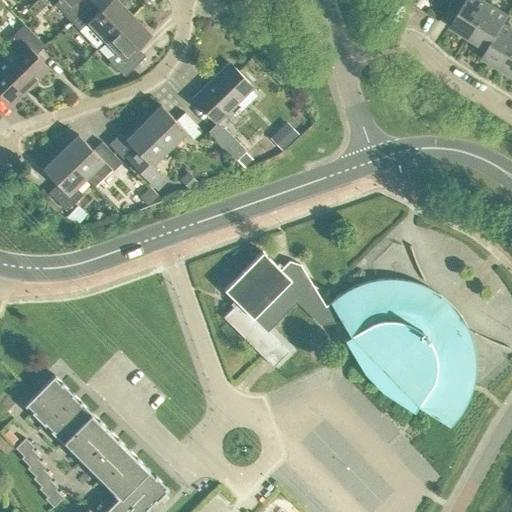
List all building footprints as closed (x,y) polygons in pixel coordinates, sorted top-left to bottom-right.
[(58,0),(54,4),(70,21),(91,0),(90,0),(58,0)] [(104,39),(105,40),(131,15),(116,0),(108,0),(99,9),(91,0),(70,21),(90,41),(89,44),(92,47),(95,47),(104,39)] [(450,26),(469,37),(489,3),(483,0),(451,0),(450,1),(451,2),(448,6),(458,13),(450,26)] [(469,37),(487,48),(487,49),(503,23),(508,15),(489,3),(469,37)] [(131,15),(105,40),(116,51),(107,59),(123,76),(144,55),(136,47),(149,34),(131,15)] [(482,57),(501,68),(511,49),(511,28),(503,23),(487,49),(487,48),(482,57)] [(15,49),(4,60),(29,85),(47,67),(35,54),(44,45),(23,24),(6,40),(15,49)] [(511,49),(501,68),(511,74),(511,49)] [(29,85),(4,60),(0,63),(0,93),(10,104),(29,85)] [(191,97),(216,123),(252,88),(228,62),(191,97)] [(160,105),(142,122),(167,148),(185,131),(192,139),(201,130),(183,112),(175,120),(160,105)] [(167,148),(142,122),(124,139),(133,147),(124,156),(154,186),(162,178),(150,165),(167,148)] [(296,134),(285,123),(277,131),(288,142),(296,134)] [(213,137),(235,160),(245,150),(223,127),(213,137)] [(77,134),(59,151),(84,177),(93,186),(110,169),(112,171),(120,162),(100,141),(92,150),(77,134)] [(84,177),(59,151),(41,168),(56,184),(48,192),(65,210),(82,194),(74,187),(84,177)] [(198,183),(187,171),(179,179),(190,190),(198,183)] [(146,205),(156,196),(148,187),(138,197),(146,205)] [(65,216),(75,226),(86,214),(77,205),(65,216)] [(261,251),(242,270),(270,298),(271,298),(289,280),(302,293),(311,286),(324,307),(325,306),(299,264),(288,260),(279,269),(261,251)] [(270,298),(242,270),(223,289),(236,302),(222,316),(272,366),(287,351),(252,317),(260,308),(272,316),(281,308),(271,298),(270,298)] [(349,335),(343,339),(363,372),(380,390),(413,411),(416,405),(449,426),(454,421),(456,417),(458,415),(461,411),(463,408),(465,404),(466,401),(468,398),(469,394),(471,390),(472,385),(474,378),(475,370),(475,362),(474,355),(473,347),(471,340),(469,333),(466,326),(462,319),(458,313),(453,307),(447,301),(441,296),(435,292),(429,288),(422,285),(414,282),(407,280),(399,279),(392,278),(384,278),(377,279),(369,281),(362,283),(355,285),(348,289),(341,293),(335,297),(329,302),(349,335)] [(23,404),(117,498),(102,511),(91,511),(88,508),(83,511),(143,511),(168,488),(53,374),(23,404)] [(14,448),(22,456),(23,456),(31,448),(33,446),(24,438),(14,448)] [(20,458),(28,466),(36,458),(37,458),(39,456),(31,448),(23,456),(22,456),(20,458)] [(26,468),(34,476),(35,476),(42,468),(43,468),(45,466),(37,458),(36,458),(28,466),(26,468)] [(32,478),(40,486),(48,478),(48,479),(50,477),(43,468),(42,468),(35,476),(34,476),(32,478)] [(38,488),(46,496),(54,488),(55,489),(57,487),(48,479),(48,478),(40,486),(38,488)] [(46,496),(44,498),(53,507),(62,497),(55,489),(54,488),(46,496)]
